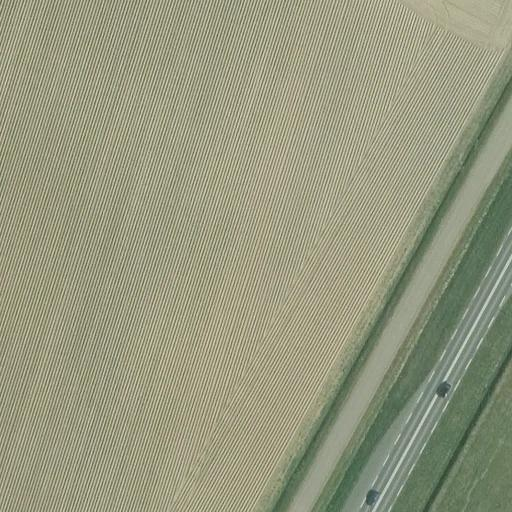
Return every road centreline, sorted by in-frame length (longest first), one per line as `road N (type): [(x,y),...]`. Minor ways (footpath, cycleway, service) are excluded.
road 1 (unclassified): [(291,511),(511,111)]
road 2 (primary): [(374,511),(511,260)]
